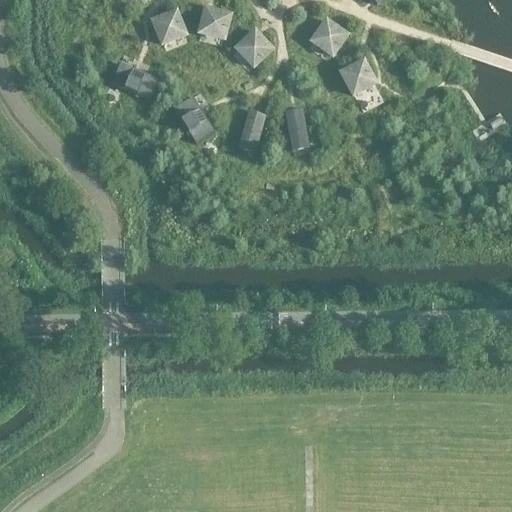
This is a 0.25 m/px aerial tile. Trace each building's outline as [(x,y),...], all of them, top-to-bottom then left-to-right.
[(230,17),(210,12),(206,11),(205,11),(199,35),(222,41),(223,42),(230,17)] [(175,14),(157,22),(153,23),(152,24),(162,47),(184,37),(185,37),(175,14)] [(311,43),(312,44),(332,58),(335,54),(346,37),(326,23),(311,43)] [(272,52),(256,36),(254,34),(236,51),(253,69),(272,52)] [(352,98),(354,97),(374,86),(375,86),(372,80),(363,64),(341,76),(352,98)] [(158,81),(145,76),(120,65),(111,86),(150,102),(158,81)] [(207,122),(192,99),(173,111),(196,146),(215,134),(207,122)] [(302,111),(301,112),(286,114),(284,115),(291,153),(293,153),(307,151),(309,150),(302,111)] [(265,117),(264,117),(249,113),(248,112),(237,150),(238,151),(253,155),(254,155),(265,117)]
